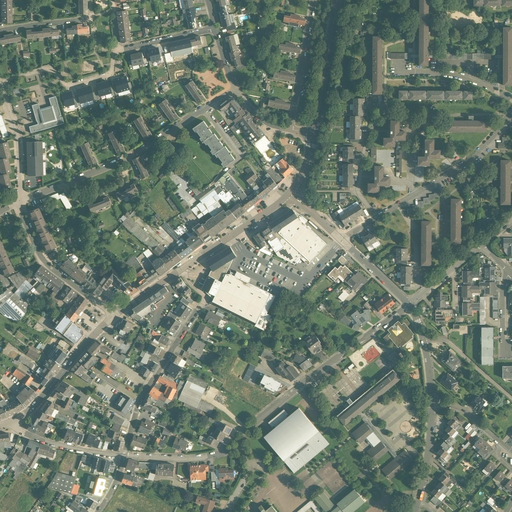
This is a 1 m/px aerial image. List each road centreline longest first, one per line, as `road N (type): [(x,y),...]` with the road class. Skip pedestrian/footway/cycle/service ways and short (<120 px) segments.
road 1 (residential): [(214,29),(114,50),(111,72),(65,86),(49,68),(0,81)]
road 2 (residential): [(244,451),(247,427),(410,306)]
road 3 (residential): [(124,456),(142,394),(204,299),(179,270)]
road 4 (residential): [(113,316),(51,269),(19,200)]
road 5 (secondary): [(13,421),(113,316)]
road 6 (secondary): [(312,133),(336,0)]
road 7 (secondary): [(179,270),(289,193)]
road 8 (residential): [(413,193),(480,153),(511,109)]
road 9 (residential): [(313,0),(289,129)]
road 10 (residential): [(124,456),(244,451)]
road 11 (residential): [(13,421),(38,440),(124,456)]
road 12 (residential): [(400,68),(466,76),(511,101)]
